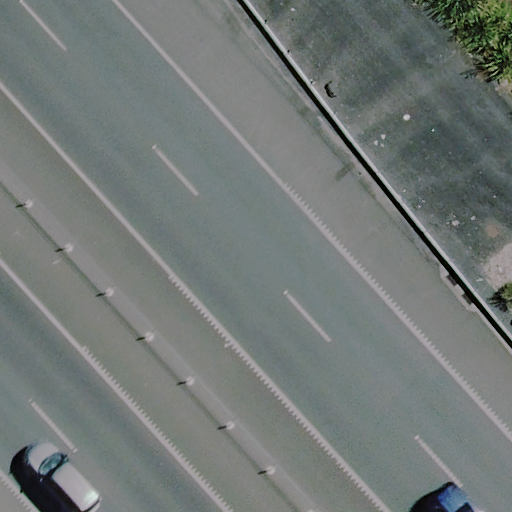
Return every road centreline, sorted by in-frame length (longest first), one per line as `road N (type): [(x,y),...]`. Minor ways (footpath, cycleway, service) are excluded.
road 1 (motorway): [(32,0),(496,511)]
road 2 (track): [(511,168),(363,0)]
road 3 (motorway): [(130,511),(0,368)]
